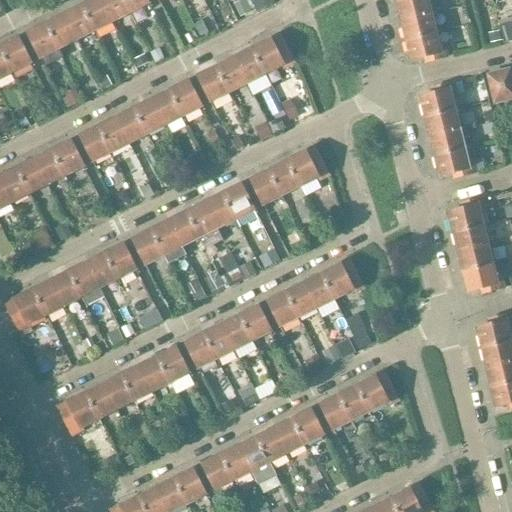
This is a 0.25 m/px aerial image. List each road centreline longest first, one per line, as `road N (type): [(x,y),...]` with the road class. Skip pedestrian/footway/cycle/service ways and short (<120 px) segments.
road 1 (residential): [(19,412),(370,236),(331,123)]
road 2 (residential): [(0,293),(331,123)]
road 3 (residential): [(0,165),(303,10),(300,0)]
road 4 (residential): [(94,511),(404,347)]
road 5 (residential): [(335,511),(439,460),(404,347)]
road 6 (residential): [(494,511),(445,327)]
road 7 (residential): [(445,327),(413,201)]
road 8 (residential): [(511,60),(385,91)]
